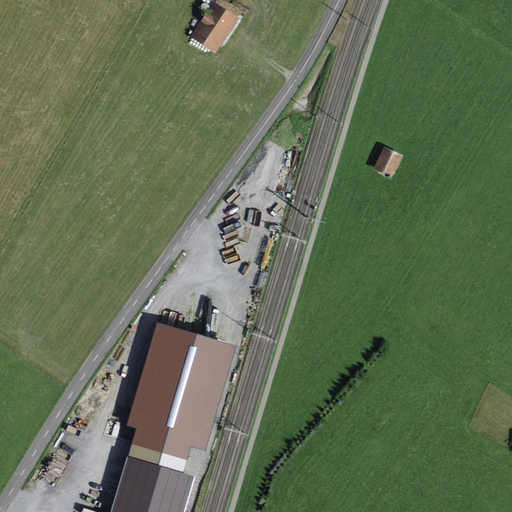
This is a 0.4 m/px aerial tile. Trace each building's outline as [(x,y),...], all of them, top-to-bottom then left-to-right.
[(214,48),(238,12),(220,0),(196,36),(214,48)] [(386,150),(377,169),(390,175),(399,157),(386,150)] [(237,225),(230,237),(233,239),(230,243),(253,256),(274,221),(252,207),(247,215),(243,213),(238,220),(243,223),(240,227),(237,225)] [(146,427),(137,461),(182,474),(192,439),(202,442),(229,346),(162,327),(135,424),(146,427)] [(173,511),(185,475),(182,474),(137,461),(121,511),(173,511)]
